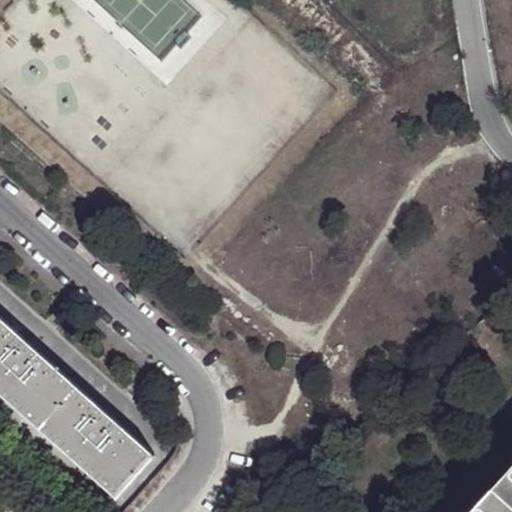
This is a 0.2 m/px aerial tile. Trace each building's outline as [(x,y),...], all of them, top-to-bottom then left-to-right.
[(77,380),(1,312),(0,312),(0,386),(39,421),(77,380)] [(142,342),(131,331),(124,338),(136,349),(142,342)] [(157,353),(144,340),(142,342),(136,349),(149,362),(157,353)] [(39,421),(112,489),(150,448),(77,380),(39,421)] [(511,469),(496,488),(511,502),(511,469)] [(473,511),(511,511),(511,502),(496,488),(473,511)]
